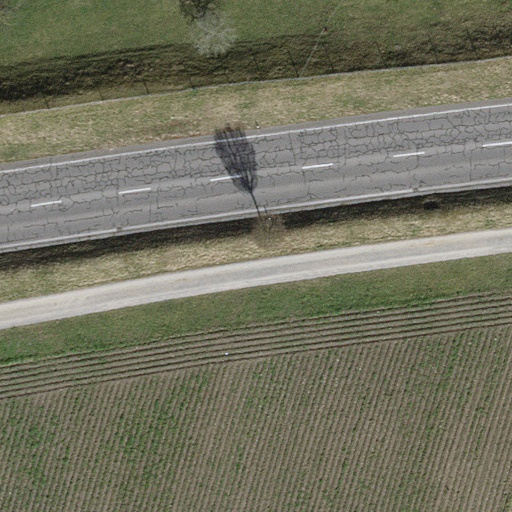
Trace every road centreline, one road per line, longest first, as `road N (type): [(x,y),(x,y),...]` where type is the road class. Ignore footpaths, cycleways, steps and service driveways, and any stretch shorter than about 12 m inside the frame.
road 1 (track): [(0,319),(511,241)]
road 2 (secondary): [(511,143),(0,210)]
